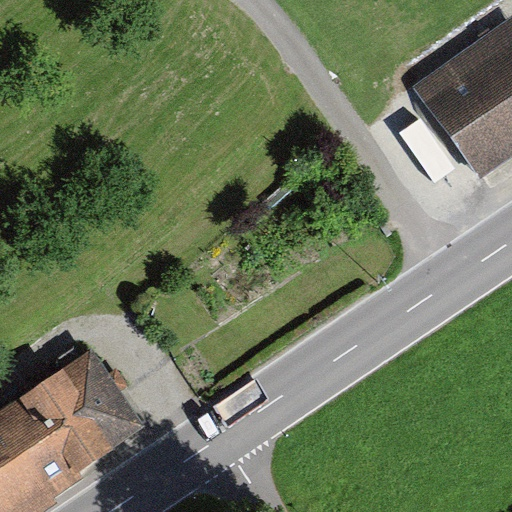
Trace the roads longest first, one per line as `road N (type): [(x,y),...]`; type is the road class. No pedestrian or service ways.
road 1 (tertiary): [(511,241),(221,436)]
road 2 (tertiary): [(221,436),(110,511)]
